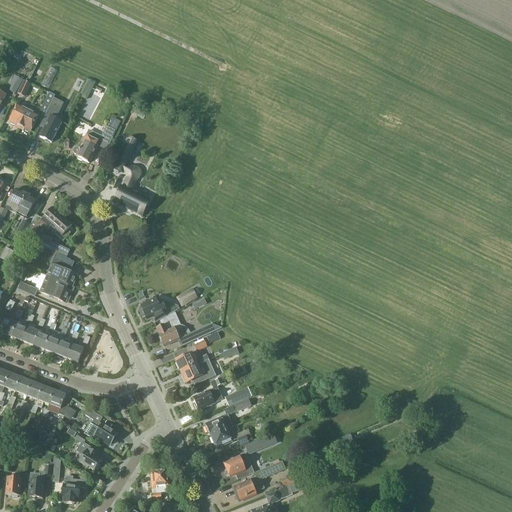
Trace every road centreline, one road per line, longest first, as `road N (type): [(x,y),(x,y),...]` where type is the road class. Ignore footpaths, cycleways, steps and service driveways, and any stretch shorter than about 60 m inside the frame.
road 1 (residential): [(143,375),(105,289),(89,209),(76,188),(0,149)]
road 2 (residential): [(0,353),(112,390),(143,375)]
